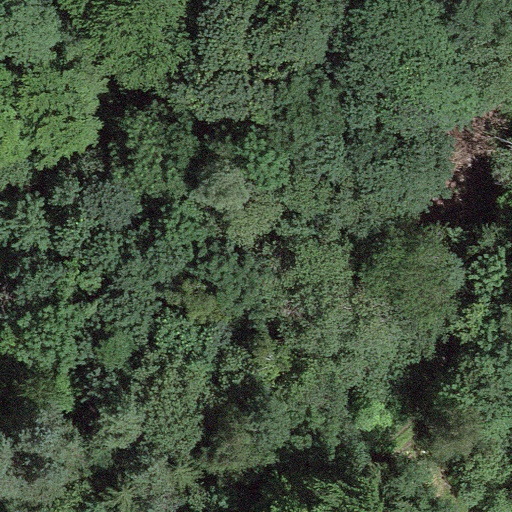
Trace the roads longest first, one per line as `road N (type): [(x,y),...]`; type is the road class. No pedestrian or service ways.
road 1 (track): [(511,190),(448,365),(415,426),(309,511)]
road 2 (track): [(432,395),(468,511)]
